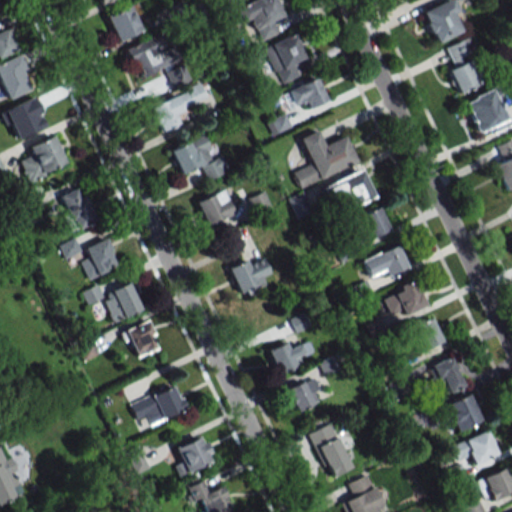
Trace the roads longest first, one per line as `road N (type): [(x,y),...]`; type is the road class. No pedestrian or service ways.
road 1 (residential): [(288,511),(41,0)]
road 2 (residential): [(511,352),(340,0)]
